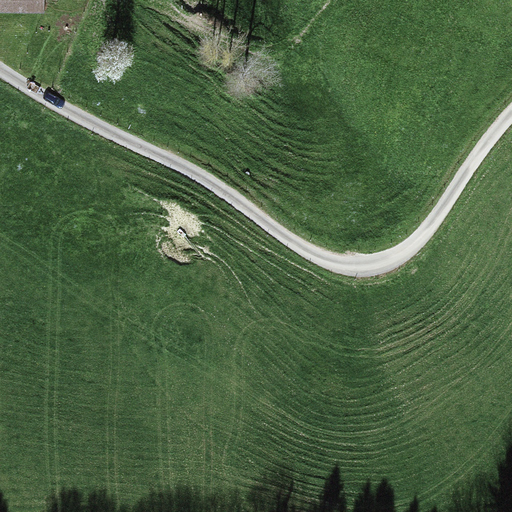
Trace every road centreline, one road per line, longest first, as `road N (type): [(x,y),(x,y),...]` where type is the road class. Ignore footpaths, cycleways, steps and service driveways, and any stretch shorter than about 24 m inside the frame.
road 1 (unclassified): [(0,68),(201,176),(301,247),(357,267),(380,264),(421,237),(511,113)]
road 2 (track): [(331,0),(301,49),(279,55),(215,42),(148,0)]
